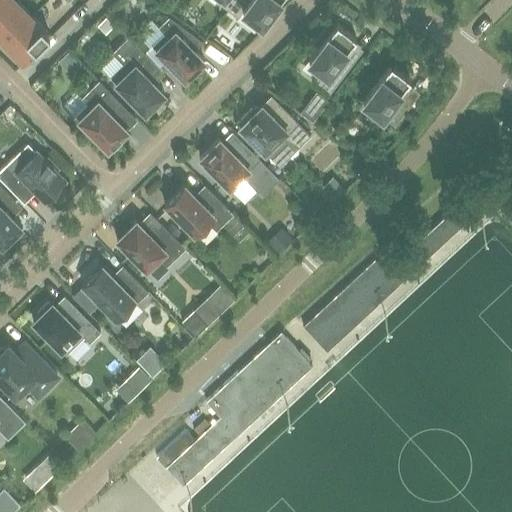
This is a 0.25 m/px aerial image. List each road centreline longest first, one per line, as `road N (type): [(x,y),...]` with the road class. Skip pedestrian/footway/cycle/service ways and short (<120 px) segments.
road 1 (residential): [(57,511),(431,143),(488,69)]
road 2 (residential): [(118,190),(312,0)]
road 3 (residential): [(118,190),(0,67)]
road 4 (residential): [(0,305),(118,190)]
